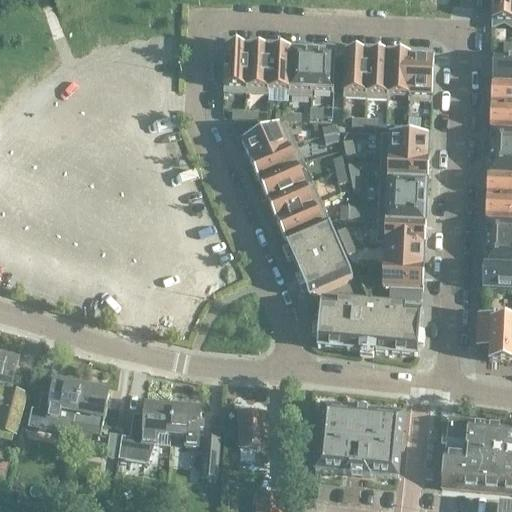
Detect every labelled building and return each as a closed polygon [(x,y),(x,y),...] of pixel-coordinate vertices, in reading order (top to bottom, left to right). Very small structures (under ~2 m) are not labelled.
[(511,29),(511,0),(487,0),(487,29),(511,29)] [(511,47),(504,47),(503,57),(511,57),(511,47)] [(248,51),(226,50),(224,91),(247,92),(248,51)] [(270,52),(248,51),(247,92),(268,93),(270,52)] [(292,53),(270,52),(268,93),(290,94),(292,53)] [(313,54),(292,53),(290,94),(311,95),(313,54)] [(336,55),(313,54),(311,95),(334,96),(336,55)] [(368,57),(346,56),(344,96),(366,97),(368,57)] [(390,58),(368,57),(366,97),(388,98),(390,58)] [(411,59),(390,58),(388,98),(409,99),(411,59)] [(434,60),(411,59),(409,99),(432,100),(434,60)] [(511,65),(490,65),(490,90),(511,90),(511,65)] [(511,90),(490,90),(489,113),(511,113),(511,90)] [(333,113),(320,113),(320,121),(333,121),(333,113)] [(511,113),(489,113),(489,136),(511,136),(511,113)] [(245,115),(233,115),(233,123),(245,123),(245,115)] [(258,116),(245,115),(245,123),(258,124),(258,116)] [(289,117),(276,117),(275,125),(288,125),(289,117)] [(301,118),(289,117),(288,125),(301,126),(301,118)] [(365,123),(352,122),(352,130),(365,131),(365,123)] [(378,123),(365,123),(365,131),(377,131),(378,123)] [(335,127),(326,127),(329,139),(337,137),(335,127)] [(288,149),(279,129),(242,145),(251,165),(288,149)] [(408,131),(395,130),(395,138),(408,139),(408,131)] [(421,132),(408,131),(408,139),(420,139),(421,132)] [(352,136),(344,136),(347,150),(354,149),(352,136)] [(511,136),(489,136),(488,159),(511,159),(511,136)] [(339,150),(337,137),(329,139),(331,151),(339,150)] [(408,139),(395,138),(390,138),(389,161),(429,162),(430,140),(420,139),(408,139)] [(260,185),(297,169),(288,149),(251,165),(260,185)] [(511,159),(488,159),(488,182),(511,182),(511,159)] [(344,173),(341,160),(333,162),(336,175),(344,173)] [(428,184),(429,162),(389,161),(388,182),(428,184)] [(361,180),(358,167),(350,169),(353,181),(361,180)] [(268,205),(305,189),(297,169),(260,185),(268,205)] [(346,186),(344,173),(336,175),(338,187),(346,186)] [(363,192),(361,180),(353,181),(355,194),(363,192)] [(427,206),(428,184),(388,182),(387,204),(427,206)] [(511,182),(488,182),(487,204),(511,204),(511,182)] [(277,225),(314,209),(305,189),(268,205),(277,225)] [(426,227),(427,206),(387,204),(386,225),(426,227)] [(511,204),(487,204),(487,227),(511,227),(511,204)] [(286,244),(323,228),(314,209),(277,225),(286,244)] [(349,211),(341,210),(341,223),(349,224),(349,211)] [(357,224),(357,211),(349,211),(349,224),(357,224)] [(425,249),(426,227),(386,225),(385,247),(425,249)] [(511,227),(487,227),(486,250),(511,250),(511,227)] [(323,228),(286,244),(310,301),(347,285),(323,228)] [(351,243),(346,232),(338,235),(343,247),(351,243)] [(356,255),(351,243),(343,247),(348,258),(356,255)] [(425,249),(385,247),(384,268),(424,270),(425,249)] [(511,250),(486,250),(486,273),(511,273),(511,250)] [(424,270),(384,268),(383,291),(415,292),(423,293),(424,270)] [(485,298),(511,298),(511,273),(486,273),(485,298)] [(423,293),(415,292),(414,305),(422,306),(423,293)] [(421,313),(323,304),(318,351),(417,360),(421,313)] [(511,369),(511,327),(496,327),(496,322),(481,322),(480,354),(493,354),(493,369),(511,369)] [(19,363),(0,358),(0,412),(3,413),(0,425),(0,427),(17,432),(26,395),(12,391),(19,363)] [(83,389),(53,383),(49,406),(41,404),(39,414),(35,435),(51,438),(52,431),(72,436),(74,427),(76,418),(77,418),(83,389)] [(110,394),(83,389),(77,418),(76,418),(74,427),(102,433),(110,394)] [(149,469),(159,439),(171,440),(174,410),(146,408),(145,418),(134,417),(132,441),(122,440),(118,464),(149,469)] [(185,450),(198,451),(201,412),(174,410),(171,440),(184,441),(185,450)] [(370,479),(398,482),(404,418),(377,415),(377,414),(369,413),(357,412),(349,412),(322,410),(319,436),(309,435),(306,467),(315,468),(314,473),(342,476),(342,477),(350,478),(362,479),(370,480),(370,479)] [(267,420),(241,421),(242,465),(270,465),(269,453),(268,453),(267,420)] [(511,498),(511,427),(449,421),(442,492),(511,498)] [(118,464),(122,440),(110,438),(106,462),(118,464)] [(257,500),(257,511),(283,511),(284,500),(257,500)]
